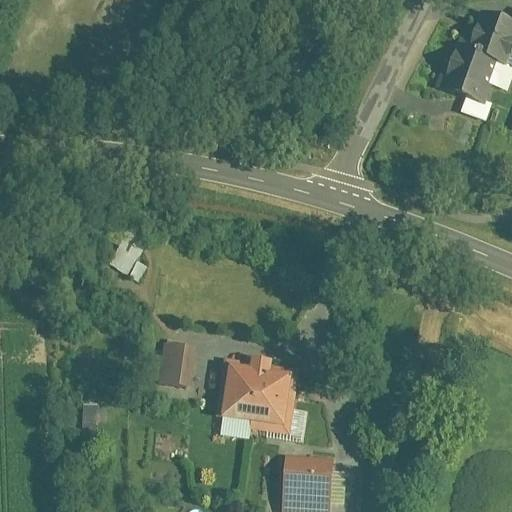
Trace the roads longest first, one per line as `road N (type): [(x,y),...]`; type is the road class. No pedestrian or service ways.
road 1 (secondary): [(323,200),(121,157),(0,152)]
road 2 (unclassified): [(418,0),(323,200)]
road 3 (secondary): [(511,270),(323,200)]
